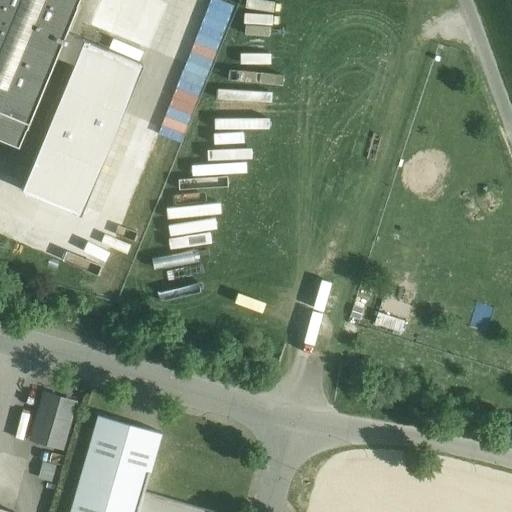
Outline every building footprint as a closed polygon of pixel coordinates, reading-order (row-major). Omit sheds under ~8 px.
[(0,0),(0,138),(18,146),(55,57),(65,32),(78,0),(0,0)] [(192,45),(206,0),(177,0),(166,37),(192,45)] [(142,64),(65,32),(55,57),(73,64),(21,190),(80,214),(142,64)] [(400,329),(403,318),(381,312),(385,296),(375,294),(368,320),(400,329)] [(51,397),(43,427),(36,425),(32,437),(61,445),(73,403),(51,397)] [(213,511),(214,511),(143,492),(137,511),(213,511)]
